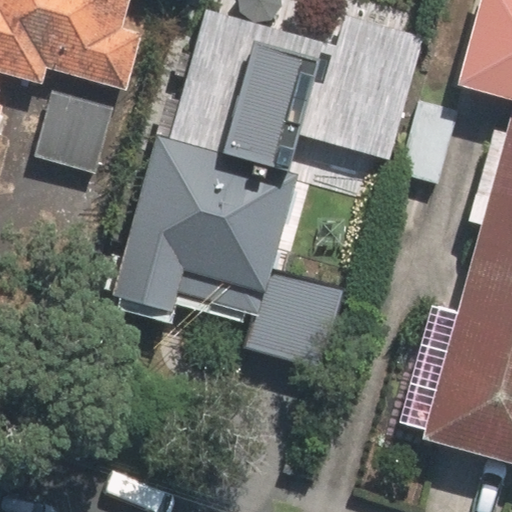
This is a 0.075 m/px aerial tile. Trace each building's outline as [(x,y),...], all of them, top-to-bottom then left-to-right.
[(0,0),(0,151),(16,74),(52,82),(55,65),(135,82),(152,0),(0,0)] [(390,157),(417,42),(239,0),(211,0),(178,140),(163,137),(127,285),(188,299),(192,286),(260,302),(249,346),(340,367),(360,285),(285,267),(315,140),(390,157)] [(511,453),(511,0),(487,0),(467,77),(511,89),(477,215),(494,220),(470,306),(445,299),(414,416),(439,423),(437,433),(511,453)] [(462,94),(424,86),(406,169),(444,177),(462,94)] [(122,100),(53,87),(41,153),(109,166),(122,100)]
